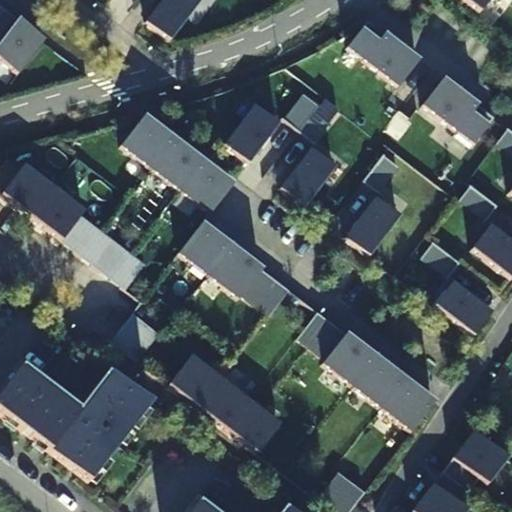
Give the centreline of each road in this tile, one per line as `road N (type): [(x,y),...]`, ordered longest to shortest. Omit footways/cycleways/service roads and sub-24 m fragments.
road 1 (residential): [(330,0),(228,50),(0,118)]
road 2 (residential): [(511,314),(379,511)]
road 3 (residential): [(356,0),(484,107)]
